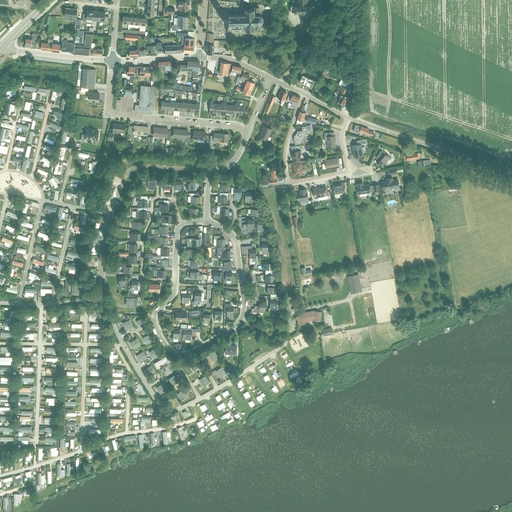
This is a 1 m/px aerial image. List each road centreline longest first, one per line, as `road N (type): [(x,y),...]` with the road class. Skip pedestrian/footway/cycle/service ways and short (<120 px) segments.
road 1 (residential): [(175,279),(154,316),(173,350),(197,348),(235,324),(244,306),(228,231)]
road 2 (residential): [(247,131),(108,113),(111,60)]
road 3 (residential): [(175,279),(142,276),(143,240),(157,197),(173,200),(182,224)]
road 4 (unclassified): [(511,174),(388,131)]
